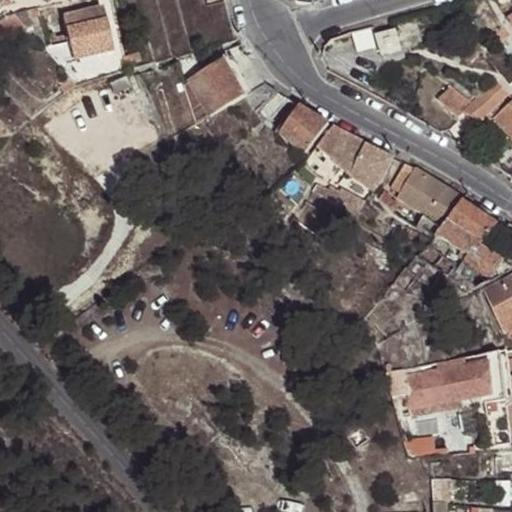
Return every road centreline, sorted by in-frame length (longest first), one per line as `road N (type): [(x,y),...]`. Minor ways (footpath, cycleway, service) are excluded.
road 1 (residential): [(511,202),(302,78),(271,38)]
road 2 (residential): [(0,338),(156,511)]
road 3 (residential): [(271,38),(400,0)]
